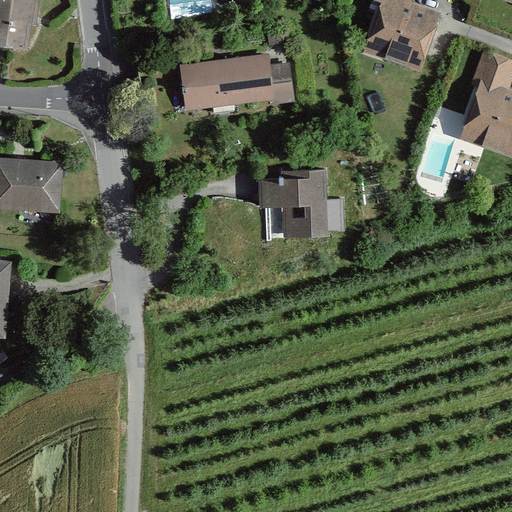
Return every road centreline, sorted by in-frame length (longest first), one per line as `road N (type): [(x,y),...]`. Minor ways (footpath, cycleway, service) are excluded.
road 1 (residential): [(137,327),(101,99)]
road 2 (track): [(129,511),(137,327)]
